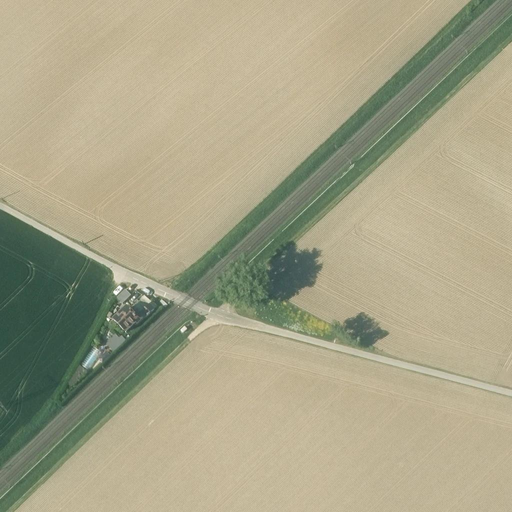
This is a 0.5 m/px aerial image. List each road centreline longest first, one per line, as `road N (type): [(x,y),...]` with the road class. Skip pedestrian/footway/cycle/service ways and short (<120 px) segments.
road 1 (track): [(7,511),(511,30)]
road 2 (unclassified): [(0,207),(216,316),(511,393)]
road 3 (track): [(167,296),(480,0)]
